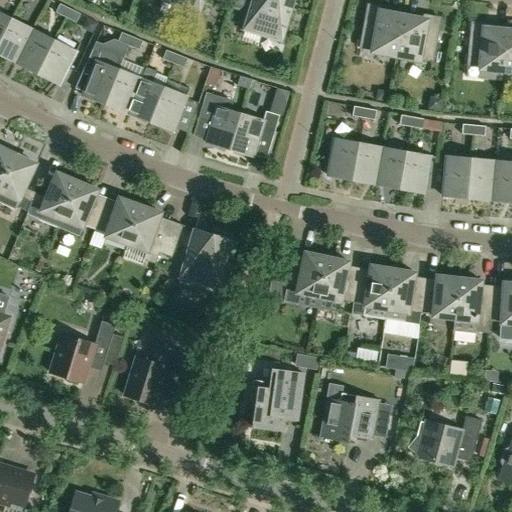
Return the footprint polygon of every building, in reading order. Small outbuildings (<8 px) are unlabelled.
[(170,0),(201,12),(205,0),(170,0)] [(283,39),(294,0),(254,0),(246,27),(283,39)] [(66,18),(71,9),(60,4),(56,13),(66,18)] [(372,53),(396,57),(404,16),(386,12),(387,9),(369,5),(361,47),(373,50),(372,53)] [(71,9),(66,18),(76,23),(81,14),(71,9)] [(0,43),(13,18),(0,11),(0,43)] [(423,16),(422,19),(404,16),(396,57),(421,62),(421,59),(433,61),(441,19),(423,16)] [(0,43),(0,53),(17,63),(34,29),(13,18),(0,43)] [(85,29),(92,33),(97,23),(87,18),(83,25),(85,29)] [(472,23),(468,66),(480,67),(480,70),(479,78),(502,80),(502,72),(505,72),(509,30),(490,29),(491,25),(472,23)] [(17,63),(39,73),(56,40),(34,29),(17,63)] [(129,46),(133,37),(122,33),(118,42),(129,46)] [(133,37),(129,46),(140,51),(144,41),(133,37)] [(78,51),(56,40),(39,73),(61,85),(78,51)] [(84,95),(107,104),(120,69),(118,68),(123,56),(100,47),(99,51),(92,48),(76,88),(85,91),(84,95)] [(174,64),(177,54),(166,50),(163,59),(174,64)] [(177,54),(174,64),(185,68),(188,59),(177,54)] [(143,78),(120,69),(107,104),(129,113),(143,78)] [(240,76),(237,86),(249,90),(252,80),(240,76)] [(129,113),(151,122),(165,87),(143,78),(129,113)] [(188,96),(165,87),(151,122),(174,131),(188,96)] [(388,91),(377,89),(375,100),(386,102),(388,91)] [(206,92),(200,114),(214,119),(207,142),(231,150),(242,114),(231,110),(234,101),(206,92)] [(428,110),(440,112),(443,99),(431,97),(428,110)] [(355,107),(353,116),(364,118),(366,109),(355,107)] [(376,120),(377,111),(366,109),(364,118),(376,120)] [(267,111),(264,120),(242,114),(231,150),(254,157),(263,128),(276,132),(281,115),(267,111)] [(402,116),(400,125),(411,127),(413,118),(402,116)] [(423,129),(425,120),(413,118),(411,127),(423,129)] [(463,125),(462,134),(474,135),(475,126),(463,125)] [(486,137),(487,127),(475,126),(474,135),(486,137)] [(329,176),(353,181),(360,143),(335,139),(329,176)] [(353,181),(376,185),(383,148),(360,143),(353,181)] [(0,190),(17,154),(0,145),(0,190)] [(376,185),(400,189),(407,152),(383,148),(376,185)] [(431,157),(407,152),(400,189),(424,194),(431,157)] [(0,190),(0,202),(15,209),(16,206),(28,212),(33,202),(37,192),(26,187),(38,163),(17,154),(0,190)] [(443,196),(467,199),(471,159),(447,157),(443,196)] [(467,199),(492,201),(496,161),(471,159),(467,199)] [(511,162),(496,161),(492,201),(511,202),(511,162)] [(33,202),(28,212),(39,216),(39,217),(38,219),(59,228),(63,219),(79,181),(58,172),(48,197),(37,192),(33,202)] [(63,219),(59,228),(79,236),(82,227),(84,227),(85,224),(96,229),(100,218),(89,214),(99,189),(79,181),(63,219)] [(107,236),(128,244),(141,205),(120,198),(112,222),(100,218),(96,229),(108,233),(107,236)] [(161,252),(172,222),(161,218),(162,213),(141,205),(128,244),(148,251),(145,259),(157,263),(161,252)] [(184,226),(172,222),(161,252),(173,257),(184,226)] [(181,278),(180,283),(181,284),(181,282),(206,285),(207,282),(219,286),(221,281),(234,235),(215,229),(213,234),(195,229),(181,278)] [(318,308),(320,297),(328,257),(306,253),(305,258),(294,256),(284,301),(318,308)] [(342,299),(354,301),(360,269),(349,267),(350,262),(328,257),(320,297),(318,308),(338,313),(340,302),(341,302),(342,299)] [(371,271),(360,269),(354,301),(351,314),(386,319),(394,270),(372,266),(371,271)] [(421,312),(422,312),(426,280),(415,279),(416,273),(394,270),(386,319),(419,324),(421,312)] [(433,317),(455,319),(460,279),(438,276),(437,282),(426,280),(422,312),(434,314),(433,317)] [(267,300),(283,304),(287,282),(271,279),(267,300)] [(482,281),(460,279),(455,319),(454,331),(476,333),(477,330),(489,332),(490,320),(493,288),(481,287),(482,281)] [(511,283),(504,283),(504,289),(493,288),(490,320),(502,321),(502,324),(502,335),(504,338),(511,338),(511,283)] [(0,355),(12,317),(4,315),(10,296),(0,293),(0,355)] [(391,321),(364,320),(364,335),(373,335),(373,349),(390,349),(391,321)] [(81,382),(84,383),(92,358),(105,362),(116,325),(103,321),(96,344),(63,334),(51,373),(67,378),(68,382),(78,385),(81,382)] [(397,322),(395,337),(423,342),(425,326),(397,322)] [(138,358),(126,396),(155,405),(162,383),(166,380),(181,385),(190,355),(157,344),(152,362),(138,358)] [(319,358),(297,354),(295,366),(317,370),(319,358)] [(401,356),(399,370),(403,371),(405,371),(412,372),(415,358),(401,356)] [(253,427),(283,432),(286,411),(299,413),(304,374),(273,369),(271,382),(254,380),(251,402),(257,403),(253,427)] [(394,378),(404,379),(405,371),(403,371),(395,369),(394,378)] [(493,383),(491,392),(505,395),(507,386),(493,383)] [(329,399),(322,439),(349,444),(351,434),(357,435),(357,438),(372,441),(379,401),(357,396),(356,397),(342,394),(334,400),(329,399)] [(384,437),(394,439),(400,411),(390,409),(384,437)] [(417,457),(454,467),(459,448),(474,452),(482,421),(466,417),(463,431),(426,421),(426,423),(421,422),(417,436),(408,448),(417,456),(417,457)] [(511,446),(511,448),(510,448),(506,450),(501,462),(503,466),(505,467),(501,480),(511,484),(511,446)] [(0,465),(0,502),(24,509),(34,476),(0,465)] [(116,511),(120,502),(104,497),(103,501),(77,493),(70,511),(116,511)]
